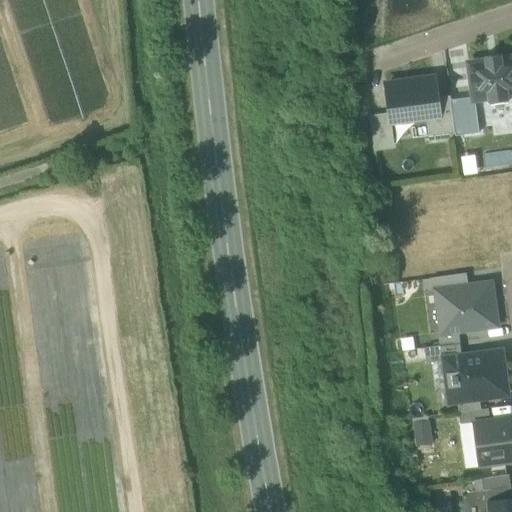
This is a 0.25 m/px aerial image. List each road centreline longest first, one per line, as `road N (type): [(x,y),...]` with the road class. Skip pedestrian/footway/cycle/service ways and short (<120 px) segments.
road 1 (primary): [(203,0),(224,217),(271,511)]
road 2 (residential): [(511,18),(379,64)]
